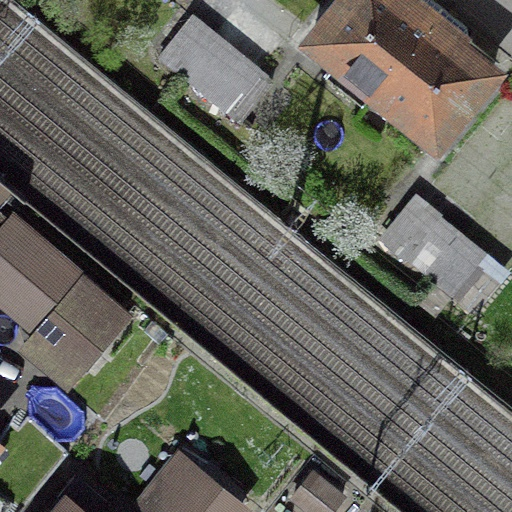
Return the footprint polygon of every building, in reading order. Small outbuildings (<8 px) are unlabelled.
[(373,91),(430,21),(405,0),(342,0),(309,40),(336,62),(326,73),(363,103),(373,91)] [(182,73),(214,34),(191,15),(159,54),(182,73)] [(430,21),(373,91),(434,142),(492,71),(462,47),(430,21)] [(226,108),(258,68),(214,34),(182,73),(226,108)] [(385,236),(431,274),(462,235),(416,198),(385,236)] [(13,217),(0,231),(0,299),(37,331),(27,342),(72,381),(127,315),(13,217)] [(462,235),(431,274),(452,291),(483,252),(462,235)] [(139,505),(148,511),(161,511),(195,472),(177,457),(139,505)] [(293,495),(314,511),(329,511),(342,496),(312,471),(293,495)] [(161,511),(239,511),(241,509),(195,472),(161,511)] [(97,511),(107,501),(74,475),(44,511),(97,511)]
